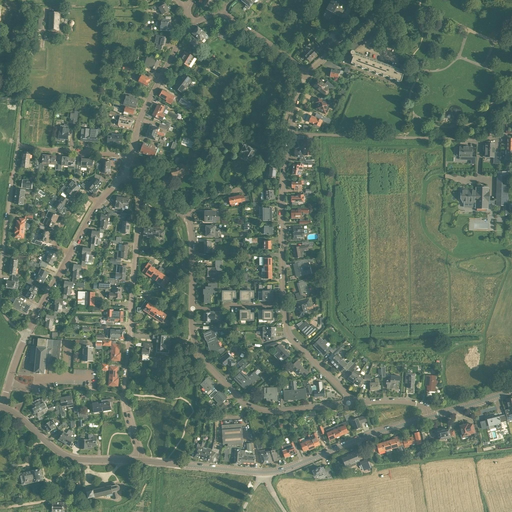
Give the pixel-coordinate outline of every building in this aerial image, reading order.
[(250,7),(253,9),(256,5),(253,3),(251,1),(251,0),(250,0),(242,0),(242,1),(246,5),(245,7),(248,9),(250,7),(250,8),(250,7)] [(330,0),(326,8),(340,16),(348,3),(341,0),(330,0)] [(159,8),(162,15),(169,11),(165,4),(161,6),(159,4),(153,7),(155,10),(159,8)] [(48,13),(48,30),(60,31),(60,13),(48,13)] [(32,29),(42,30),(42,18),(32,17),(32,29)] [(156,22),(156,25),(157,26),(161,26),(161,31),(172,31),(172,27),(170,26),(171,20),(158,20),(158,22),(157,22),(156,22)] [(351,64),(401,82),(405,72),(403,72),(404,67),(401,66),(399,70),(355,55),(355,53),(354,52),(353,51),(352,51),(372,32),(371,31),(374,27),(371,24),(367,29),(348,47),(351,51),(351,52),(350,53),(351,55),(352,56),(352,57),(353,58),(351,64)] [(198,27),(192,34),(202,42),(205,39),(206,39),(207,39),(208,38),(208,37),(208,36),(207,36),(206,34),(198,27)] [(218,36),(224,39),(226,38),(229,35),(228,33),(226,30),(220,31),(218,36)] [(155,49),(162,50),(162,48),(163,48),(163,46),(164,46),(166,39),(163,38),(163,37),(160,36),(160,37),(156,36),(154,42),(156,43),(155,49)] [(316,47),(320,53),(328,47),(323,42),(321,44),(319,42),(318,42),(317,43),(317,44),(318,46),(316,47)] [(304,56),(310,62),(317,55),(311,50),(304,56)] [(180,62),(189,67),(195,58),(186,52),(181,61),(180,62)] [(153,61),(150,67),(155,70),(160,62),(154,59),(151,57),(149,60),(153,61)] [(330,77),(333,78),(334,76),(338,77),(339,74),(340,74),(340,71),(331,69),(330,77)] [(149,82),(150,79),(142,75),(138,73),(137,76),(135,79),(137,80),(139,81),(138,81),(139,82),(139,83),(141,84),(142,83),(147,86),(147,85),(148,85),(149,84),(149,83),(149,82)] [(173,86),(183,94),(193,80),(183,73),(173,86)] [(318,90),(324,95),(329,88),(334,88),(335,86),(328,81),(325,85),(318,80),(314,86),(318,89),(318,90)] [(173,97),(170,95),(171,95),(163,90),(160,96),(167,100),(166,102),(170,104),(173,100),(172,99),(173,97)] [(178,103),(186,107),(189,102),(181,97),(178,103)] [(328,111),(327,110),(329,104),(318,99),(316,102),(319,103),(316,109),(319,110),(319,111),(326,115),(328,111)] [(121,106),(116,104),(114,104),(113,107),(120,109),(121,108),(123,109),(121,113),(123,114),(128,115),(128,113),(134,114),(135,113),(136,112),(135,111),(135,110),(122,106),(121,106)] [(159,104),(156,110),(163,114),(166,108),(159,104)] [(163,114),(156,110),(153,116),(159,119),(159,118),(160,119),(163,114)] [(170,117),(176,120),(178,116),(168,111),(166,115),(167,116),(170,117)] [(78,114),(71,113),(70,123),(72,123),(71,125),(75,125),(76,124),(77,124),(78,114)] [(317,125),(316,127),(319,128),(319,127),(320,127),(322,120),(323,118),(320,117),(319,119),(317,118),(311,116),(309,122),(317,125)] [(60,139),(60,140),(64,140),(64,139),(68,139),(69,133),(68,133),(69,126),(61,125),(60,132),(57,131),(56,137),(58,137),(58,138),(60,139)] [(149,128),(148,131),(160,135),(165,136),(165,134),(158,131),(159,128),(154,127),(154,125),(152,125),(151,125),(150,125),(150,126),(149,126),(149,128)] [(90,129),(89,141),(97,142),(98,132),(100,132),(101,127),(98,127),(98,130),(90,129)] [(81,141),(89,141),(90,129),(82,128),(81,141)] [(107,143),(115,143),(115,141),(121,142),(122,135),(112,134),(112,132),(108,131),(108,134),(107,143)] [(160,135),(148,131),(148,134),(147,135),(146,136),(147,137),(146,137),(159,141),(160,138),(159,138),(160,135)] [(143,146),(142,149),(152,152),(153,151),(157,152),(158,148),(144,143),(144,144),(143,144),(142,146),(143,146)] [(485,155),(485,156),(493,156),(493,159),(498,159),(498,152),(494,152),(494,144),(485,144),(485,151),(484,151),(484,155),(485,155)] [(245,145),(241,152),(245,154),(244,157),(251,160),(256,151),(245,145)] [(471,160),(471,157),(472,147),(468,147),(464,147),(460,147),(460,148),(457,148),(457,156),(460,156),(459,157),(466,157),(466,160),(471,160)] [(295,149),(294,157),(301,158),(301,159),(300,159),(299,161),(302,162),(307,162),(306,160),(303,156),(299,148),(297,149),(295,149)] [(152,152),(142,149),(141,153),(149,155),(148,157),(150,157),(150,159),(155,161),(156,158),(155,157),(157,152),(153,151),(152,152)] [(40,163),(40,167),(43,167),(43,165),(49,166),(49,164),(50,156),(43,155),(42,163),(40,163)] [(50,156),(49,164),(55,165),(55,166),(56,167),(56,170),(58,170),(59,164),(59,161),(56,161),(56,157),(50,156)] [(59,164),(58,170),(61,170),(62,165),(68,166),(69,158),(62,157),(62,164),(59,164)] [(75,158),(69,158),(68,166),(68,169),(74,169),(75,167),(78,167),(78,165),(75,164),(75,158)] [(87,166),(88,159),(81,159),(81,165),(78,165),(78,167),(77,174),(80,174),(81,168),(87,168),(87,166)] [(22,160),(22,167),(24,167),(24,168),(27,168),(31,168),(32,161),(29,161),(22,160)] [(294,165),(293,170),(302,171),(303,165),(308,166),(308,165),(312,165),(312,163),(312,160),(306,160),(307,162),(302,162),(301,164),(297,163),(297,165),(294,165)] [(175,169),(171,170),(171,172),(171,174),(172,175),(172,177),(178,175),(179,176),(182,174),(182,173),(183,172),(187,175),(193,170),(188,165),(186,167),(182,164),(179,167),(175,169)] [(497,206),(507,206),(508,171),(497,171),(497,206)] [(95,177),(91,182),(93,183),(99,188),(103,183),(102,183),(104,181),(100,178),(101,176),(95,174),(94,177),(95,177)] [(72,180),(68,185),(69,186),(76,192),(79,188),(74,184),(77,181),(73,177),(71,179),(72,180)] [(22,187),(22,188),(32,189),(33,181),(23,180),(22,180),(21,187),(22,187)] [(298,188),(302,188),(302,185),(306,184),(306,181),(299,181),(299,182),(292,182),(292,188),(294,188),(294,190),(298,190),(298,188)] [(99,188),(93,183),(92,185),(89,183),(87,186),(83,183),(81,185),(85,190),(86,188),(91,192),(92,191),(95,193),(99,188)] [(64,186),(60,190),(65,194),(67,191),(72,196),(76,192),(69,186),(67,188),(64,186)] [(489,204),(489,190),(488,190),(488,188),(476,188),(476,190),(462,189),(462,196),(464,196),(464,203),(476,204),(476,208),(487,208),(488,204),(489,204)] [(16,189),(15,198),(19,199),(20,196),(21,196),(21,194),(25,195),(25,191),(16,189)] [(273,190),(263,191),(264,200),(273,200),(273,195),(275,195),(275,190),(273,191),(273,190)] [(303,193),(303,195),(298,195),(299,196),(291,196),(292,202),(292,205),(298,205),(298,202),(304,202),(304,196),(305,196),(308,196),(308,193),(303,193)] [(19,199),(15,198),(14,204),(23,205),(25,195),(21,194),(21,196),(20,196),(19,199)] [(63,196),(59,201),(65,206),(69,200),(63,196)] [(229,200),(228,200),(229,203),(230,203),(230,204),(231,204),(232,206),(235,206),(235,203),(241,202),(241,204),(251,202),(250,196),(244,197),(243,196),(240,197),(239,196),(229,198),(229,200)] [(115,201),(115,207),(122,208),(123,198),(117,197),(116,201),(115,201)] [(65,206),(59,201),(55,207),(61,211),(65,206)] [(46,217),(49,218),(56,222),(59,216),(55,214),(57,212),(48,207),(47,210),(48,211),(46,217)] [(102,214),(101,220),(108,222),(108,218),(112,215),(117,218),(117,215),(106,207),(104,209),(109,213),(107,214),(107,215),(102,214)] [(300,210),(291,210),(291,216),(292,218),(301,218),(301,216),(304,216),(304,213),(309,213),(309,208),(300,209),(300,210)] [(117,218),(117,221),(123,222),(122,233),(129,234),(130,222),(125,222),(125,216),(121,215),(117,215),(117,218)] [(13,232),(13,233),(15,233),(15,234),(15,237),(23,238),(24,234),(25,228),(30,229),(30,224),(25,223),(26,221),(25,221),(25,219),(19,218),(19,221),(17,220),(16,227),(15,227),(15,228),(14,229),(14,231),(15,232),(14,233),(13,232)] [(56,222),(49,218),(46,224),(53,228),(56,222)] [(101,220),(100,230),(101,230),(101,229),(102,229),(102,231),(103,231),(104,228),(107,228),(107,225),(111,225),(111,222),(108,222),(101,220)] [(41,232),(40,235),(49,238),(51,233),(44,230),(45,227),(40,225),(39,228),(40,228),(39,231),(41,232)] [(294,232),(293,232),(293,233),(294,233),(294,238),(293,238),(293,240),(298,240),(298,242),(301,242),(301,238),(304,237),(304,235),(307,234),(308,233),(308,231),(308,229),(307,229),(304,229),(303,226),(293,227),(294,232)] [(92,231),(91,237),(92,237),(99,238),(100,232),(103,233),(103,231),(102,231),(102,229),(101,229),(101,230),(100,230),(99,232),(92,231)] [(143,239),(151,240),(151,233),(150,233),(150,229),(144,229),(143,236),(143,239)] [(151,233),(151,240),(158,241),(159,237),(164,238),(165,231),(160,230),(150,229),(150,233),(151,233)] [(49,238),(40,235),(39,237),(38,237),(36,243),(41,245),(42,242),(40,241),(41,241),(48,243),(49,238)] [(92,237),(91,246),(92,247),(92,246),(93,246),(93,247),(94,248),(95,244),(98,245),(98,244),(100,244),(101,242),(98,241),(99,238),(92,237)] [(262,245),(262,249),(271,249),(271,241),(264,241),(264,245),(262,245)] [(83,248),(82,254),(83,254),(90,255),(91,249),(94,250),(94,248),(93,247),(93,246),(92,246),(92,247),(91,246),(90,249),(83,248)] [(293,248),(295,258),(303,257),(302,250),(304,250),(305,251),(307,250),(307,247),(304,247),(304,246),(299,247),(293,248)] [(52,250),(48,255),(56,259),(59,254),(52,250)] [(117,260),(117,262),(120,262),(121,258),(127,259),(128,252),(121,252),(118,251),(117,260)] [(83,254),(82,263),(83,264),(83,263),(84,263),(84,264),(85,264),(86,261),(92,262),(93,256),(90,255),(83,254)] [(29,260),(28,261),(30,262),(35,265),(38,266),(44,267),(46,268),(48,264),(47,264),(48,263),(49,263),(49,264),(51,265),(52,265),(56,259),(48,255),(47,255),(46,255),(40,264),(38,264),(31,261),(29,260)] [(11,259),(10,267),(17,268),(18,261),(22,262),(23,257),(17,256),(16,260),(11,259)] [(301,263),(294,265),(296,277),(307,274),(305,267),(303,267),(302,264),(309,262),(308,260),(307,260),(307,259),(300,261),(301,263)] [(146,273),(151,277),(156,270),(151,266),(153,262),(150,260),(142,271),(146,273)] [(210,277),(210,278),(216,278),(216,270),(222,270),(222,268),(222,260),(215,260),(215,268),(204,268),(204,273),(204,275),(204,277),(210,277)] [(112,262),(112,264),(117,265),(116,273),(126,273),(126,267),(120,266),(120,262),(117,262),(115,262),(112,262)] [(74,264),(73,271),(74,271),(80,272),(80,273),(83,273),(84,269),(81,268),(81,266),(85,266),(85,264),(84,264),(84,263),(83,263),(83,264),(82,263),(81,265),(74,264)] [(13,274),(12,279),(18,279),(19,275),(16,275),(17,268),(10,267),(9,274),(13,274)] [(156,270),(151,277),(156,281),(161,273),(164,269),(161,267),(158,271),(156,270)] [(41,269),(38,275),(46,278),(49,272),(41,269)] [(119,284),(120,280),(125,280),(126,273),(116,273),(116,279),(107,279),(107,283),(110,284),(110,283),(113,283),(119,284)] [(161,273),(156,281),(164,286),(170,279),(161,273)] [(36,274),(35,276),(37,277),(35,281),(43,284),(46,278),(38,275),(36,274)] [(7,281),(6,288),(17,289),(18,279),(12,279),(12,281),(7,281)] [(305,279),(299,281),(299,283),(297,283),(300,292),(295,294),(297,298),(302,295),(309,293),(305,279)] [(65,288),(71,289),(72,283),(76,283),(76,281),(75,281),(75,280),(74,280),(73,280),(72,282),(65,281),(64,287),(65,288)] [(110,284),(107,283),(94,283),(94,289),(105,289),(105,293),(109,293),(109,299),(112,299),(121,299),(121,293),(113,292),(113,291),(110,291),(110,287),(110,285),(110,284)] [(204,290),(204,294),(205,294),(205,303),(210,303),(210,294),(212,294),(212,291),(216,291),(216,288),(217,288),(217,284),(209,284),(209,287),(206,287),(206,290),(204,290)] [(30,287),(28,291),(29,292),(35,295),(39,289),(32,285),(31,288),(30,287)] [(258,291),(258,301),(264,301),(268,301),(268,298),(271,298),(271,286),(270,286),(270,285),(267,285),(267,291),(258,291)] [(223,291),(223,301),(228,301),(228,300),(232,300),(232,298),(235,298),(235,291),(232,291),(232,289),(227,289),(227,291),(223,291)] [(240,291),(240,301),(246,301),(246,300),(249,300),(249,298),(253,298),(253,291),(250,291),(250,289),(245,289),(245,291),(240,291)] [(29,292),(26,297),(32,300),(35,295),(29,292)] [(78,292),(78,305),(92,306),(94,306),(94,292),(78,292)] [(25,299),(19,296),(18,296),(15,296),(14,297),(16,298),(12,306),(27,314),(31,307),(23,302),(25,299)] [(56,298),(55,304),(56,304),(62,305),(63,299),(67,300),(67,298),(66,298),(66,297),(65,296),(65,297),(63,297),(63,299),(56,298)] [(137,308),(137,312),(140,312),(142,309),(149,314),(157,301),(156,300),(153,304),(151,304),(145,300),(140,308),(137,308)] [(299,311),(298,311),(298,312),(299,317),(305,315),(305,314),(305,313),(306,312),(307,312),(307,311),(306,307),(311,305),(309,300),(307,301),(307,300),(297,303),(299,311)] [(157,301),(149,314),(154,317),(159,310),(157,308),(161,303),(157,301)] [(55,311),(54,313),(56,314),(56,313),(57,313),(57,314),(58,314),(58,312),(61,312),(62,309),(65,309),(66,306),(62,305),(56,304),(55,311)] [(159,310),(154,317),(162,323),(167,315),(159,310)] [(240,311),(240,320),(253,320),(253,313),(250,313),(250,312),(246,312),(246,311),(240,311)] [(268,313),(268,311),(264,311),(258,311),(258,320),(267,320),(267,323),(270,323),(271,323),(271,313),(268,313)] [(204,313),(204,322),(210,322),(210,318),(220,318),(222,318),(222,313),(220,313),(220,312),(209,312),(209,313),(204,313)] [(47,321),(53,322),(54,319),(56,319),(56,316),(58,317),(58,314),(57,314),(57,313),(56,313),(56,314),(54,313),(54,316),(47,315),(46,321),(47,321)] [(110,316),(106,316),(106,325),(113,325),(113,321),(123,322),(123,316),(110,316)] [(306,321),(299,328),(306,334),(306,335),(308,337),(311,334),(312,335),(318,329),(316,327),(315,327),(313,325),(311,327),(306,321)] [(210,331),(204,333),(208,343),(217,339),(214,333),(217,332),(216,329),(224,329),(224,327),(219,327),(219,326),(209,326),(209,329),(210,329),(210,331)] [(263,332),(263,339),(267,339),(268,341),(273,339),(273,337),(276,337),(276,332),(263,332)] [(157,352),(162,352),(163,350),(164,350),(169,350),(169,343),(165,342),(165,336),(158,335),(158,339),(157,349),(157,352)] [(48,339),(38,338),(38,339),(34,339),(33,347),(32,346),(30,362),(35,363),(34,373),(42,374),(45,374),(46,364),(51,364),(59,365),(61,341),(48,339)] [(321,354),(323,356),(331,348),(329,346),(328,347),(326,345),(328,343),(325,340),(324,341),(321,338),(314,345),(322,353),(321,354)] [(217,339),(208,343),(211,353),(218,350),(219,352),(221,354),(225,349),(223,348),(221,349),(217,339)] [(110,346),(110,348),(112,348),(111,360),(120,360),(120,353),(119,353),(119,345),(116,345),(116,341),(111,341),(102,340),(102,346),(110,346)] [(264,346),(266,350),(278,346),(276,341),(264,346)] [(142,354),(142,355),(142,358),(149,358),(149,356),(152,357),(153,349),(150,348),(150,343),(143,343),(142,352),(141,353),(142,354)] [(280,344),(275,349),(278,353),(276,355),(280,360),(282,358),(284,360),(289,354),(280,344)] [(83,361),(93,361),(93,347),(83,347),(83,361)] [(337,350),(333,353),(335,355),(341,349),(339,347),(336,349),(337,350)] [(220,360),(225,365),(228,363),(232,367),(236,363),(232,359),(233,359),(228,354),(224,357),(223,356),(220,360)] [(330,361),(335,366),(342,359),(338,354),(330,361)] [(342,359),(335,366),(340,371),(342,369),(345,372),(348,369),(353,364),(351,362),(349,362),(347,364),(342,359)] [(287,370),(290,374),(294,370),(300,376),(302,374),(305,377),(309,373),(306,369),(305,370),(300,364),(301,363),(298,360),(291,367),(290,366),(287,370)] [(247,361),(237,371),(236,372),(238,375),(234,379),(242,386),(249,379),(248,378),(241,371),(249,363),(247,361)] [(349,374),(347,378),(348,379),(353,382),(360,373),(353,368),(356,365),(355,362),(353,364),(348,369),(352,372),(350,375),(349,374)] [(110,370),(110,372),(109,385),(112,385),(113,384),(118,384),(118,379),(116,379),(117,367),(110,367),(110,364),(102,364),(102,370),(110,370)] [(249,379),(242,386),(245,389),(252,382),(253,383),(259,377),(257,375),(261,372),(257,368),(248,378),(249,379)] [(354,383),(353,384),(356,386),(357,385),(359,386),(360,387),(364,381),(362,380),(363,379),(363,378),(364,375),(360,373),(353,382),(354,383)] [(407,383),(407,388),(407,394),(414,394),(415,376),(406,375),(405,383),(407,383)] [(435,380),(436,376),(426,375),(426,383),(427,383),(426,396),(431,397),(432,391),(435,391),(435,385),(437,385),(437,380),(435,380)] [(386,380),(386,384),(387,384),(387,388),(397,389),(397,385),(398,385),(398,381),(399,381),(399,376),(391,376),(391,377),(387,377),(387,380),(386,380)] [(202,381),(200,383),(201,384),(206,390),(205,391),(205,392),(206,393),(208,395),(212,391),(210,389),(215,385),(213,383),(213,382),(211,380),(210,380),(208,377),(203,382),(203,381),(202,381)] [(292,390),(284,391),(284,400),(291,399),(291,400),(296,399),(294,390),(293,380),(290,381),(291,386),(292,386),(292,390)] [(293,380),(294,390),(296,399),(300,399),(300,398),(306,398),(305,389),(297,390),(296,380),(293,380)] [(376,381),(376,383),(370,383),(370,390),(378,390),(378,386),(379,386),(379,381),(376,381)] [(307,385),(310,394),(313,393),(314,393),(315,397),(325,396),(324,389),(322,389),(321,382),(316,383),(317,390),(312,390),(310,384),(307,385)] [(276,388),(264,388),(264,398),(267,398),(267,401),(277,401),(277,392),(280,392),(280,388),(280,383),(276,383),(276,388)] [(220,390),(213,397),(220,405),(218,406),(220,408),(222,409),(223,409),(225,408),(227,408),(228,408),(222,402),(227,397),(225,395),(223,393),(220,390)] [(71,396),(66,397),(68,405),(68,406),(68,408),(73,407),(74,410),(77,409),(76,405),(73,405),(71,396)] [(31,409),(33,412),(46,405),(44,402),(48,401),(47,397),(43,398),(31,405),(33,408),(31,409)] [(62,407),(60,408),(61,413),(64,412),(63,408),(66,408),(65,406),(68,406),(68,405),(66,397),(60,398),(62,407)] [(105,403),(101,404),(102,411),(111,410),(111,405),(113,405),(112,399),(104,400),(105,403)] [(102,411),(101,404),(98,404),(98,402),(92,403),(94,413),(102,411)] [(46,405),(33,412),(34,414),(36,414),(38,418),(54,409),(53,407),(54,406),(53,404),(47,407),(46,405)] [(351,420),(355,430),(361,427),(359,422),(363,420),(363,422),(367,421),(365,415),(351,420)] [(487,421),(480,422),(482,428),(487,427),(487,426),(489,426),(490,429),(497,427),(498,428),(500,427),(502,426),(500,421),(504,421),(507,421),(506,415),(499,417),(493,418),(492,417),(491,417),(490,417),(490,418),(491,419),(487,419),(487,420),(487,421)] [(50,421),(44,425),(47,430),(48,431),(49,432),(54,428),(57,426),(53,420),(50,422),(50,421)] [(63,423),(57,428),(59,430),(63,427),(63,428),(67,427),(66,421),(63,421),(63,423)] [(346,421),(338,425),(342,435),(348,432),(345,425),(347,424),(346,421)] [(222,425),(223,444),(228,443),(227,446),(237,447),(237,445),(242,446),(242,442),(243,442),(242,424),(222,425)] [(461,435),(462,438),(468,437),(467,435),(470,434),(469,434),(474,432),(472,424),(467,425),(467,424),(460,426),(462,434),(461,435)] [(338,425),(331,428),(335,438),(342,435),(338,425)] [(331,428),(326,430),(327,433),(330,440),(335,438),(331,428)] [(436,432),(438,440),(439,440),(451,438),(449,429),(437,431),(437,432),(436,432)] [(59,439),(64,443),(71,431),(69,430),(67,434),(64,432),(61,436),(59,434),(57,438),(59,439)] [(71,431),(64,443),(70,446),(72,446),(73,444),(72,443),(74,439),(71,436),(73,433),(71,431)] [(407,438),(407,440),(403,441),(405,448),(409,446),(409,445),(416,443),(417,444),(422,443),(419,432),(414,433),(415,436),(413,436),(413,437),(407,438)] [(313,434),(310,436),(315,446),(319,444),(317,439),(318,438),(316,433),(313,434)] [(308,438),(305,440),(305,442),(308,449),(309,450),(315,447),(315,446),(310,436),(309,435),(307,436),(308,438)] [(88,436),(88,440),(88,449),(92,449),(92,446),(96,446),(97,436),(88,436)] [(394,439),(389,440),(392,449),(403,445),(402,441),(399,442),(397,436),(393,438),(394,439)] [(88,449),(88,440),(84,439),(84,437),(81,437),(81,439),(80,439),(80,442),(79,445),(80,445),(80,449),(88,449)] [(308,449),(305,442),(303,443),(301,439),(298,440),(300,446),(301,445),(304,451),(308,449)] [(385,440),(382,441),(383,442),(385,451),(386,454),(392,453),(391,449),(392,449),(389,440),(385,442),(385,440)] [(285,441),(279,443),(282,453),(283,452),(285,458),(291,456),(287,445),(285,441)] [(293,442),(287,445),(291,456),(296,454),(294,448),(295,448),(293,442)] [(376,444),(372,446),(373,451),(378,450),(379,453),(385,451),(383,442),(376,444)] [(247,451),(242,450),(243,463),(255,463),(255,455),(254,455),(254,451),(252,451),(251,443),(247,443),(247,451)] [(197,447),(194,457),(198,458),(201,447),(203,447),(204,444),(201,444),(201,445),(198,444),(197,447)] [(232,449),(235,449),(235,447),(225,446),(225,448),(223,448),(222,453),(225,453),(224,460),(229,461),(229,454),(232,454),(232,449)] [(201,447),(198,458),(204,460),(207,448),(203,447),(201,447)] [(235,447),(235,449),(234,464),(240,464),(243,464),(243,463),(242,450),(242,448),(237,447),(235,447)] [(207,448),(204,460),(209,461),(211,451),(212,450),(211,449),(207,448)] [(276,449),(265,452),(268,463),(273,462),(281,459),(281,457),(276,449)] [(268,463),(265,452),(265,450),(259,451),(262,464),(268,463)] [(342,458),(345,465),(349,464),(350,465),(360,461),(356,452),(347,455),(347,456),(342,458)] [(362,468),(362,469),(367,467),(367,469),(370,468),(367,460),(360,463),(361,464),(359,465),(361,469),(362,468)] [(320,467),(313,471),(315,476),(317,475),(318,478),(327,476),(323,467),(321,468),(320,467)] [(32,471),(35,482),(43,480),(41,469),(33,471),(32,471)] [(20,478),(21,478),(22,481),(21,481),(22,484),(23,485),(35,482),(32,471),(20,473),(20,475),(19,475),(20,478)] [(93,490),(87,492),(88,498),(93,497),(93,498),(96,497),(95,497),(106,495),(107,497),(113,495),(114,500),(118,499),(117,491),(118,491),(119,490),(119,489),(120,488),(120,487),(119,487),(119,486),(118,485),(117,485),(116,485),(115,485),(115,483),(111,484),(111,485),(92,490),(93,490)] [(52,511),(63,511),(63,502),(52,502),(52,511)]
